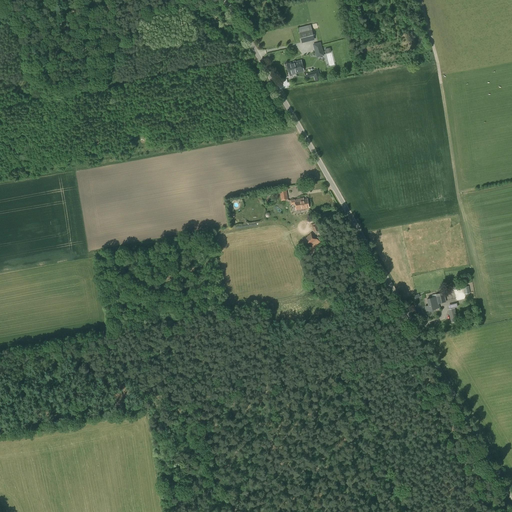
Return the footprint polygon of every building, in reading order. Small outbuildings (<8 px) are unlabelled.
[(301,42),(314,38),(312,31),(299,34),(301,42)] [(315,52),(323,50),(320,42),(313,44),(315,52)] [(288,70),(302,66),(301,61),(286,64),(288,70)] [(302,66),(288,70),(289,75),(304,71),(302,66)] [(318,70),(307,73),(309,78),(314,76),(315,81),(321,79),(318,70)] [(281,200),(288,199),(286,189),(279,190),(281,200)] [(296,210),(309,208),(307,198),(304,199),(303,198),(290,200),(291,205),(295,204),(296,210)] [(308,255),(320,242),(312,234),(300,247),(308,255)] [(426,310),(439,307),(438,304),(446,302),(444,292),(436,294),(437,297),(427,299),(429,305),(425,306),(426,310)]
